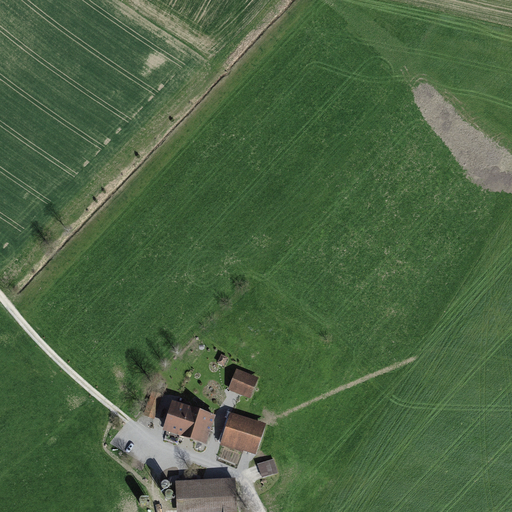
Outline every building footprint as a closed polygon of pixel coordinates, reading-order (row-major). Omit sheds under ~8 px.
[(256,381),(237,373),(230,390),(249,398),(256,381)] [(212,421),(171,408),(162,436),(204,449),(212,421)] [(263,427),(230,417),(222,446),(255,456),(263,427)] [(277,472),(273,461),(258,466),(262,477),(277,472)] [(234,511),(233,483),(175,486),(176,511),(234,511)]
